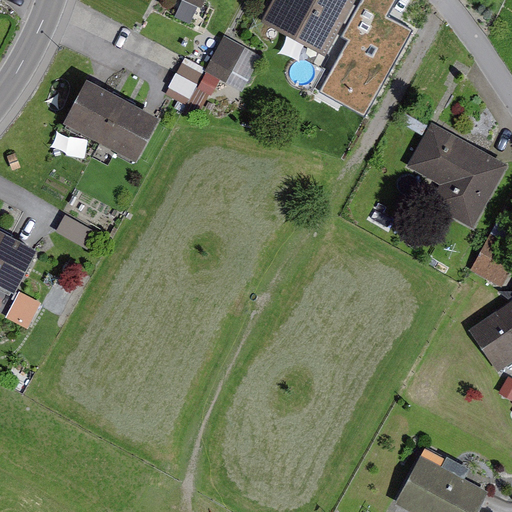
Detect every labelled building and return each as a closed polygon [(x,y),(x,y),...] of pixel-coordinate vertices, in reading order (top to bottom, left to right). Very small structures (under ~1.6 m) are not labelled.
[(355,0),(283,0),(278,9),(334,40),(355,0)] [(254,47),(229,34),(209,72),(234,85),(254,47)] [(187,49),(171,82),(192,92),(208,60),(187,49)] [(165,107),(100,75),(77,123),(142,155),(165,107)] [(508,161),(435,125),(414,166),(449,183),(437,205),(476,224),(508,161)] [(85,239),(91,226),(66,213),(59,226),(85,239)] [(45,243),(0,219),(0,273),(22,286),(45,243)] [(473,266),(507,282),(511,271),(511,243),(488,233),(473,266)] [(10,314),(34,322),(42,295),(19,288),(10,314)] [(511,369),(511,296),(473,326),(508,372),(511,369)] [(424,454),(399,498),(423,511),(475,511),(488,490),(424,454)]
